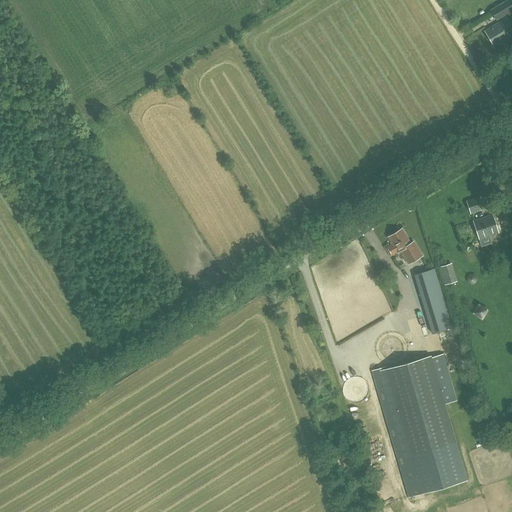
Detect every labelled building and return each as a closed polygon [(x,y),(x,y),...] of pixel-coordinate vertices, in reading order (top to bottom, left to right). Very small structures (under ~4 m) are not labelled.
[(496,20),(511,10),(511,0),(506,0),(490,10),(496,20)] [(494,47),(510,37),(500,22),(485,31),(494,47)] [(471,215),(484,212),(480,199),(467,203),(471,215)] [(479,239),(498,233),(492,214),(473,221),(479,239)] [(410,243),(402,229),(388,237),(397,252),(400,251),(408,264),(423,256),(414,241),(410,243)] [(449,263),(438,267),(440,272),(451,269),(449,263)] [(443,298),(423,304),(432,333),(452,327),(443,298)] [(386,366),(371,370),(389,430),(397,459),(407,498),(409,498),(423,494),(468,481),(462,461),(456,442),(445,404),(457,401),(444,353),(432,357),(431,355),(387,368),(386,366)] [(357,461),(363,458),(359,448),(353,450),(357,461)]
